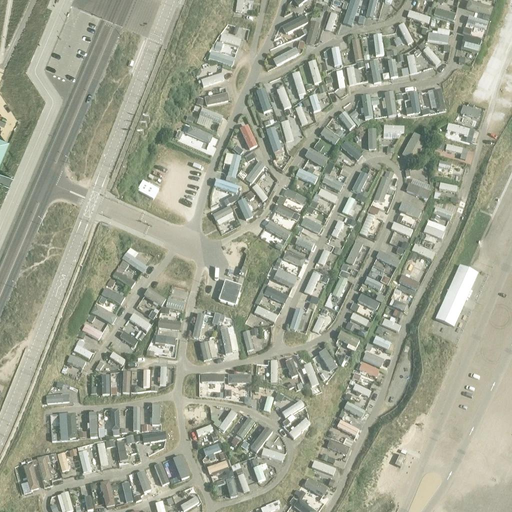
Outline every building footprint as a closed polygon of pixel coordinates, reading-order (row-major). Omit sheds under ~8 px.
[(349,0),(343,24),(352,27),(359,0),(349,0)] [(490,16),(493,7),(469,0),(466,10),(490,16)] [(428,8),(426,16),(431,18),(434,10),(428,8)] [(453,23),(456,15),(436,8),(433,16),(453,23)] [(410,10),(407,17),(428,25),(430,18),(410,10)] [(331,32),(337,15),(331,13),(325,30),(331,32)] [(304,15),(282,27),(286,34),(308,23),(304,15)] [(312,21),(305,43),(314,46),(320,24),(312,21)] [(397,27),(401,36),(394,40),(398,48),(413,41),(404,23),(397,27)] [(427,42),(449,43),(450,30),(437,29),(436,34),(428,33),(427,42)] [(464,29),(462,35),(470,37),(472,31),(464,29)] [(305,30),(298,34),(300,38),(307,35),(305,30)] [(375,56),(384,55),(382,34),(373,35),(375,56)] [(359,39),(351,40),(356,62),(363,60),(359,39)] [(216,42),(214,51),(220,52),(223,45),(216,42)] [(271,54),(276,66),(299,55),(294,44),(271,54)] [(429,46),(423,51),(435,67),(440,62),(429,46)] [(327,69),(342,66),(339,48),(324,50),(327,69)] [(410,75),(418,73),(412,51),(404,53),(410,75)] [(387,61),(388,74),(384,74),(384,79),(398,77),(396,60),(387,61)] [(317,61),(309,63),(313,85),(321,83),(317,61)] [(360,84),(356,66),(346,69),(350,86),(360,84)] [(300,72),(293,74),(297,97),(305,96),(300,72)] [(202,86),(224,83),(223,75),(201,78),(202,86)] [(226,88),(215,91),(216,95),(205,98),(207,107),(229,101),(226,88)] [(273,92),(280,111),(291,107),(284,88),(273,92)] [(264,113),(272,110),(263,89),(255,92),(264,113)] [(389,117),(398,115),(393,92),(384,94),(389,117)] [(198,99),(196,105),(202,108),(204,101),(198,99)] [(378,99),(370,100),(372,107),(379,106),(378,99)] [(308,101),(302,103),(304,109),(310,107),(308,101)] [(213,130),(216,124),(220,125),(223,117),(202,108),(196,123),(213,130)] [(428,109),(421,111),(422,117),(430,116),(428,109)] [(355,111),(349,116),(352,121),(358,116),(355,111)] [(345,112),(338,117),(349,131),(356,127),(345,112)] [(190,125),(186,133),(209,144),(213,135),(190,125)] [(247,125),(239,129),(250,150),(258,146),(247,125)] [(404,133),(404,126),(384,125),(383,138),(398,139),(399,133),(404,133)] [(338,129),(334,134),(339,138),(343,133),(338,129)] [(376,129),(367,129),(368,150),(377,150),(376,129)] [(414,161),(424,143),(418,140),(421,136),(414,132),(402,154),(414,161)] [(0,172),(12,144),(0,138),(0,172)] [(346,140),(341,146),(357,161),(362,156),(346,140)] [(317,144),(313,149),(320,153),(323,148),(317,144)] [(465,161),(469,150),(448,144),(444,155),(465,161)] [(304,159),(325,167),(329,158),(308,149),(304,159)] [(228,166),(224,180),(235,183),(241,157),(226,153),(223,164),(228,166)] [(253,155),(245,159),(247,164),(255,159),(253,155)] [(259,161),(245,179),(252,184),(266,166),(259,161)] [(439,162),(438,169),(450,172),(451,165),(439,162)] [(329,163),(326,168),(332,171),(334,166),(329,163)] [(310,168),(307,173),(312,176),(315,171),(310,168)] [(386,172),(384,177),(392,180),(394,175),(386,172)] [(325,175),(321,183),(340,192),(344,184),(325,175)] [(216,179),(214,186),(237,194),(240,187),(216,179)] [(426,199),(431,186),(411,179),(406,192),(426,199)] [(142,181),(137,191),(153,200),(158,190),(142,181)] [(439,190),(457,192),(457,185),(439,183),(439,190)] [(257,184),(252,188),(262,202),(267,198),(257,184)] [(250,193),(245,197),(249,202),(254,199),(250,193)] [(357,195),(354,200),(364,205),(367,200),(365,199),(359,196),(357,195)] [(225,205),(238,201),(237,196),(224,200),(225,205)] [(280,197),(277,203),(283,206),(286,200),(280,197)] [(245,221),(253,218),(245,198),(238,201),(245,221)] [(312,201),(309,207),(315,210),(318,205),(312,201)] [(401,204),(398,212),(419,218),(422,209),(401,204)] [(235,218),(229,207),(212,214),(218,226),(235,218)] [(308,207),(305,213),(311,216),(314,210),(308,207)] [(370,207),(368,212),(377,216),(379,211),(370,207)] [(294,214),(290,220),(297,223),(300,217),(294,214)] [(366,236),(374,216),(368,214),(359,234),(366,236)] [(432,215),(430,220),(437,223),(440,218),(432,215)] [(304,218),(301,226),(320,234),(324,226),(304,218)] [(337,239),(344,223),(338,220),(331,236),(337,239)] [(349,220),(346,225),(353,229),(355,223),(349,220)] [(428,220),(423,232),(441,239),(446,227),(428,220)] [(268,222),(264,230),(287,240),(291,232),(268,222)] [(393,222),(391,229),(410,237),(413,230),(393,222)] [(491,251),(496,240),(475,231),(470,242),(491,251)] [(356,266),(363,243),(354,240),(347,263),(356,266)] [(277,243),(274,248),(281,252),(283,247),(277,243)] [(415,244),(411,251),(432,260),(435,253),(415,244)] [(147,267),(134,259),(138,253),(129,247),(121,260),(144,273),(147,267)] [(335,248),(333,254),(339,257),(342,252),(335,248)] [(324,266),(329,252),(324,250),(318,264),(324,266)] [(286,251),(282,259),(302,268),(306,260),(286,251)] [(411,253),(408,259),(413,261),(416,256),(411,253)] [(122,261),(118,268),(124,273),(129,266),(122,261)] [(343,265),(340,271),(346,273),(348,268),(343,265)] [(459,266),(435,320),(454,328),(478,274),(459,266)] [(277,270),(273,281),(293,288),(297,277),(277,270)] [(341,271),(338,277),(347,281),(350,275),(341,271)] [(310,296),(320,275),(313,272),(304,292),(310,296)] [(398,282),(416,290),(420,283),(402,275),(398,282)] [(383,277),(380,283),(386,286),(389,280),(383,277)] [(110,280),(107,285),(112,289),(115,283),(110,280)] [(225,281),(218,301),(235,307),(241,287),(225,281)] [(263,285),(254,304),(259,306),(268,288),(263,285)] [(143,297),(162,307),(166,299),(148,289),(143,297)] [(378,295),(375,301),(381,304),(384,298),(378,295)] [(101,297),(98,303),(104,306),(107,300),(101,297)] [(312,297),(309,303),(317,306),(319,300),(312,297)] [(167,299),(165,306),(183,311),(185,303),(167,299)] [(392,299),(389,305),(406,312),(409,307),(392,299)] [(353,304),(350,310),(356,313),(359,308),(353,304)] [(274,323),(278,316),(257,306),(254,313),(274,323)] [(296,309),(289,329),(297,332),(304,311),(296,309)] [(322,309),(320,314),(326,317),(328,312),(322,309)] [(152,312),(148,318),(153,321),(157,315),(152,312)] [(199,339),(205,315),(197,313),(192,337),(199,339)] [(148,331),(152,324),(132,314),(129,321),(148,331)] [(353,314),(350,319),(369,329),(372,323),(353,314)] [(318,334),(324,320),(318,317),(312,331),(318,334)] [(382,317),(379,324),(398,332),(401,325),(391,321),(382,317)] [(86,324),(82,330),(99,340),(103,334),(86,324)] [(378,327),(375,334),(381,337),(384,330),(378,327)] [(80,332),(77,337),(83,340),(86,335),(80,332)] [(120,337),(135,347),(138,342),(123,332),(120,337)] [(340,332),(336,342),(356,350),(360,340),(340,332)] [(141,333),(137,339),(141,342),(145,336),(141,333)] [(156,335),(155,343),(175,347),(177,339),(156,335)] [(375,336),(372,343),(388,350),(391,343),(375,336)] [(79,340),(76,346),(82,349),(85,344),(79,340)] [(204,361),(217,358),(214,341),(201,344),(204,361)] [(367,344),(365,350),(370,352),(373,347),(367,344)] [(113,353),(109,358),(123,366),(126,360),(113,353)] [(83,370),(86,363),(70,355),(67,362),(83,370)] [(342,356),(340,360),(343,362),(347,364),(349,359),(342,356)] [(290,378),(298,376),(293,359),(285,362),(290,378)] [(377,379),(380,371),(361,362),(358,370),(377,379)] [(311,363),(303,366),(311,388),(319,385),(311,363)] [(442,387),(451,390),(456,378),(447,374),(442,387)] [(200,383),(224,383),(224,375),(200,375),(200,383)] [(251,376),(228,375),(228,383),(251,384),(251,376)] [(353,390),(369,397),(371,392),(355,385),(353,390)] [(46,396),(47,404),(70,404),(69,395),(46,396)] [(278,395),(275,400),(281,403),(284,398),(278,395)] [(270,413),(274,398),(267,397),(263,411),(270,413)] [(285,418),(304,406),(300,400),(282,413),(285,418)] [(363,418),(366,412),(347,402),(344,409),(363,418)] [(161,404),(151,405),(152,425),(161,425),(161,404)] [(230,410),(219,429),(226,433),(236,414),(230,410)] [(76,440),(75,413),(59,414),(60,440),(76,440)] [(429,415),(417,443),(426,447),(438,419),(429,415)] [(249,418),(236,434),(243,439),(255,422),(249,418)] [(294,439),(310,424),(305,418),(288,433),(294,439)] [(337,428),(356,437),(360,430),(340,420),(337,428)] [(195,430),(197,436),(213,431),(212,425),(195,430)] [(133,437),(125,438),(127,446),(134,445),(133,437)] [(235,439),(231,444),(236,447),(239,442),(235,439)] [(330,440),(327,448),(346,455),(349,448),(330,440)] [(268,441),(265,447),(270,450),(273,445),(268,441)] [(503,460),(509,443),(503,441),(500,449),(494,465),(500,467),(502,459),(503,460)] [(113,442),(105,443),(106,450),(114,448),(113,442)] [(483,455),(488,445),(482,442),(478,453),(483,455)] [(244,443),(240,448),(246,452),(250,447),(244,443)] [(76,450),(69,452),(70,459),(77,457),(76,450)] [(511,511),(511,450),(489,511),(511,511)] [(398,470),(397,474),(411,479),(419,458),(400,451),(393,468),(398,470)] [(314,460),(311,467),(333,476),(335,469),(314,460)] [(209,476),(229,472),(227,462),(207,466),(209,476)] [(239,464),(230,468),(232,473),(235,472),(241,470),(239,464)] [(262,470),(267,468),(266,464),(253,468),(258,482),(265,480),(262,470)] [(308,479),(303,487),(322,497),(327,490),(308,479)] [(156,486),(150,488),(153,496),(159,494),(156,486)] [(296,491),(293,495),(297,497),(297,498),(302,501),(306,494),(300,491),(300,493),(296,491)] [(68,492),(57,496),(62,511),(69,511),(74,511),(68,492)] [(85,497),(88,511),(95,510),(92,496),(85,497)] [(262,511),(269,511),(281,508),(278,501),(260,507),(262,511)]
